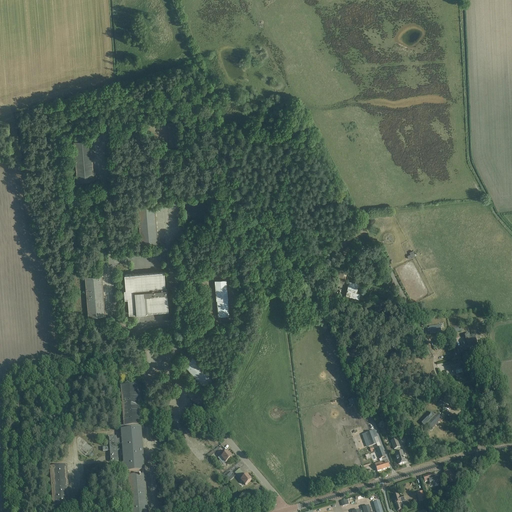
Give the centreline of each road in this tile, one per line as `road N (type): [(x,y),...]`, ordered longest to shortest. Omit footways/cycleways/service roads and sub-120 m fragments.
road 1 (track): [(173,0),(225,193),(236,209),(279,217),(321,280),(347,368),(397,477)]
road 2 (secondary): [(288,510),(511,448)]
road 3 (unclassified): [(0,384),(13,380),(17,387),(20,511)]
road 4 (residential): [(288,510),(204,408)]
